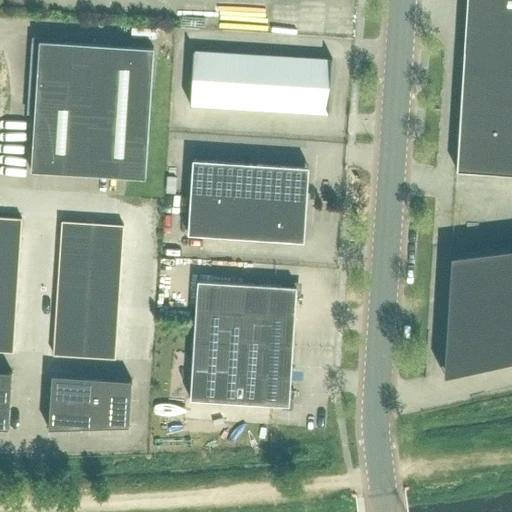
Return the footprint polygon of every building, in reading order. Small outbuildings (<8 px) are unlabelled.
[(511,0),(466,0),(456,170),(511,173),(511,0)] [(331,41),(340,41),(340,16),(332,16),(331,41)] [(262,22),(261,33),(304,34),(304,23),(262,22)] [(34,113),(31,170),(145,178),(153,48),(63,42),(63,40),(33,38),(29,113),(34,113)] [(190,105),(329,113),(332,59),(193,50),(190,105)] [(193,159),(190,193),(306,200),(308,166),(193,159)] [(306,200),(190,193),(188,233),(303,241),(306,200)] [(0,350),(13,352),(21,218),(0,216),(0,350)] [(53,354),(115,358),(123,224),(61,220),(53,354)] [(511,247),(451,256),(443,375),(511,360),(511,247)] [(190,399),(281,405),(288,405),(289,390),(296,294),(295,294),(296,287),(281,286),(197,280),(190,399)] [(0,427),(8,428),(11,371),(0,370),(0,427)] [(48,428),(129,426),(131,380),(51,375),(48,428)]
